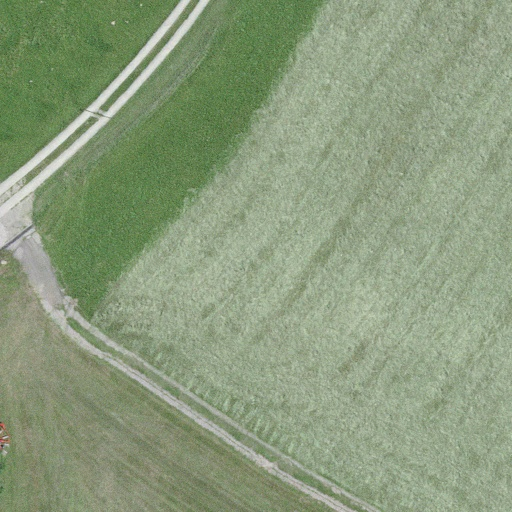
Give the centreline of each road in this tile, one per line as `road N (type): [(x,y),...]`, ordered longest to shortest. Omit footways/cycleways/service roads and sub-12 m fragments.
road 1 (track): [(6,205),(57,307),(355,511)]
road 2 (track): [(188,0),(0,209)]
